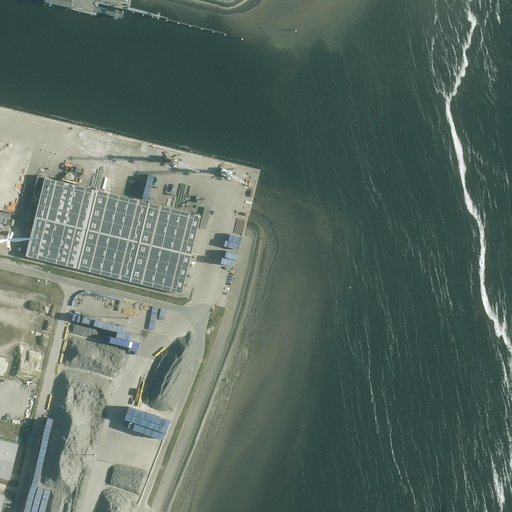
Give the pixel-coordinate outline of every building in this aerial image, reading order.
[(34,190),(40,192),(43,177),(37,176),(34,190)] [(240,176),(237,184),(255,189),(257,181),(240,176)] [(26,256),(182,294),(201,215),(45,177),(26,256)] [(174,180),(170,203),(184,206),(188,183),(174,180)] [(232,204),(231,212),(247,214),(250,194),(244,193),(244,192),(237,191),(237,196),(232,195),(231,204),(232,204)] [(19,213),(20,207),(4,204),(3,210),(5,210),(4,216),(11,218),(13,212),(19,213)] [(205,208),(202,219),(208,221),(211,209),(205,208)] [(239,260),(229,257),(226,269),(235,272),(239,260)] [(95,315),(92,337),(97,338),(98,334),(107,335),(107,332),(109,332),(110,324),(115,325),(116,322),(108,320),(108,317),(116,319),(119,302),(98,299),(96,315),(95,315)] [(71,336),(86,339),(91,314),(76,311),(71,336)] [(130,415),(128,426),(144,430),(145,424),(146,424),(148,416),(135,413),(135,416),(130,415)] [(0,477),(10,480),(19,444),(0,439),(0,477)]
